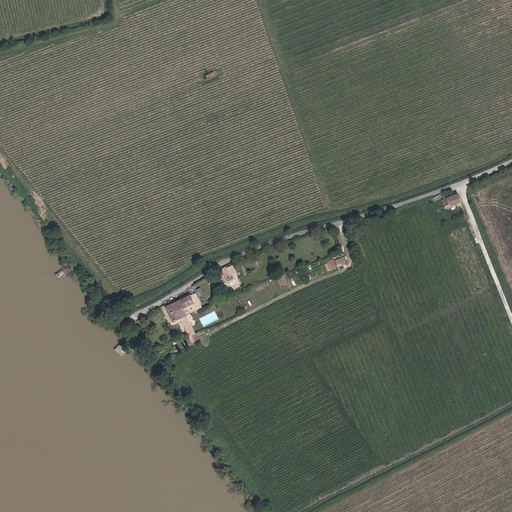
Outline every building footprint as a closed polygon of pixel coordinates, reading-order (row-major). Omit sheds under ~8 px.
[(460,202),(457,194),(449,197),(449,195),(446,196),(447,200),(443,202),(444,205),(449,205),(449,206),(459,202),(460,202)] [(344,256),(334,260),(337,267),(347,263),(344,256)] [(334,259),(326,261),(329,270),(337,267),(334,259)] [(231,275),(227,267),(220,271),(225,278),(231,275)] [(187,315),(189,314),(202,308),(195,293),(180,299),(187,315)] [(187,315),(180,299),(166,306),(173,321),(181,318),(185,328),(191,325),(187,317),(189,315),(189,314),(187,315)]
